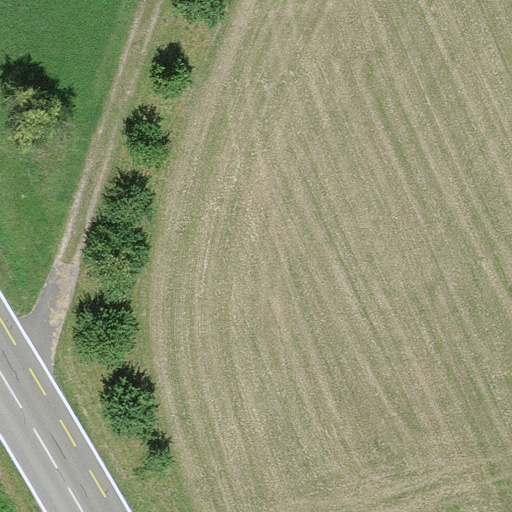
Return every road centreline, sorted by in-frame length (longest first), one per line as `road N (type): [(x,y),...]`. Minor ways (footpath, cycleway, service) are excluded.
road 1 (track): [(2,369),(45,329),(146,0)]
road 2 (secondary): [(0,366),(86,511)]
